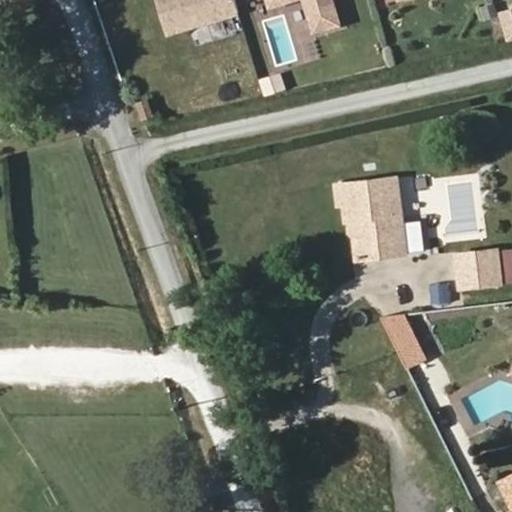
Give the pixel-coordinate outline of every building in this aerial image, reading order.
[(161,0),(172,35),(243,13),(239,0),(161,0)] [(346,22),(339,0),(272,0),(274,7),(299,0),(306,0),(316,31),(346,22)] [(500,15),(497,2),(483,6),(486,19),(500,15)] [(510,42),(511,41),(511,6),(502,9),(510,42)] [(285,73),(262,76),(265,95),(288,92),(285,73)] [(158,116),(152,97),(140,102),(146,120),(158,116)] [(406,253),(397,177),(334,185),(336,204),(342,203),(344,221),(356,220),(357,231),(351,231),(355,259),(406,253)] [(511,281),(511,247),(498,249),(502,283),(511,281)] [(502,283),(498,249),(457,255),(461,288),(502,283)] [(464,342),(464,305),(433,305),(432,341),(464,342)] [(429,358),(406,313),(382,316),(399,350),(408,369),(429,358)] [(511,475),(498,483),(511,510),(511,475)]
